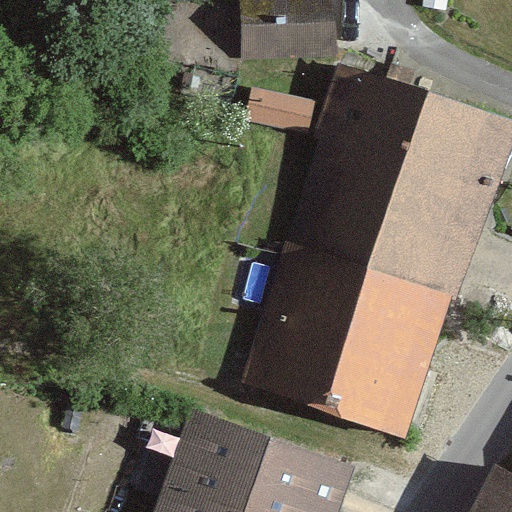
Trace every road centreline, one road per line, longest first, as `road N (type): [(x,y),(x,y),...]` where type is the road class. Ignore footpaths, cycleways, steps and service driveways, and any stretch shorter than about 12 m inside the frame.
road 1 (residential): [(375,0),(388,33),(511,98)]
road 2 (tertiary): [(511,395),(427,511)]
